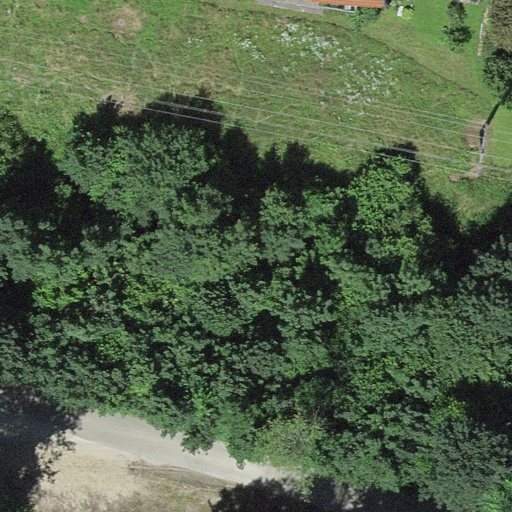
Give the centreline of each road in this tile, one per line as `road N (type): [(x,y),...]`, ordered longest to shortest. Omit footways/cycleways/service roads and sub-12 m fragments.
road 1 (track): [(494,511),(218,432),(0,381)]
road 2 (track): [(218,432),(0,425)]
